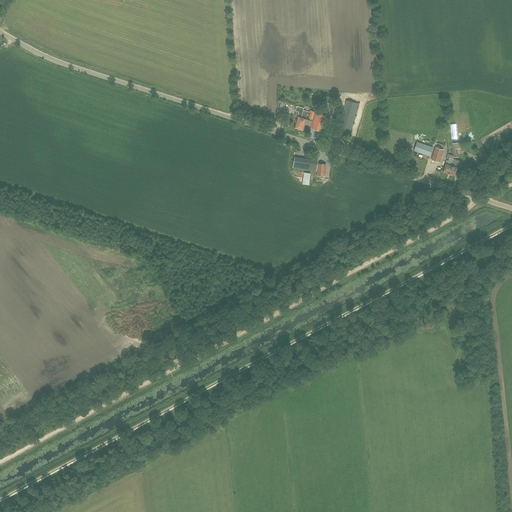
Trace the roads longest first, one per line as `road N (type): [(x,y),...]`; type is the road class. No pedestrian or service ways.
road 1 (track): [(511,184),(0,462)]
road 2 (track): [(511,228),(0,502)]
road 3 (unclassified): [(511,208),(54,61),(0,32)]
